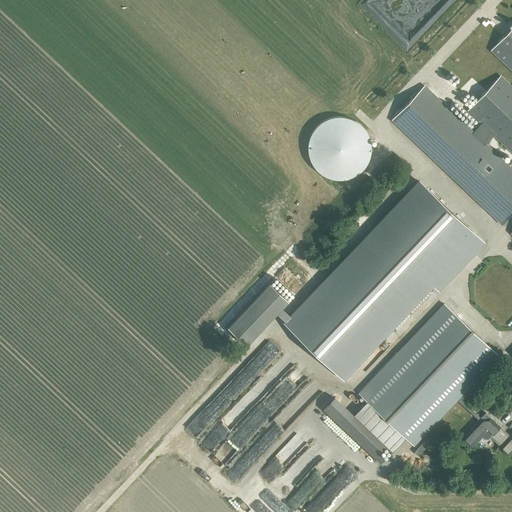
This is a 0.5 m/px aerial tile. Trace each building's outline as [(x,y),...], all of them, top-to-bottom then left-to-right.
[(511,28),(499,42),(491,50),(511,70),(511,87),(500,76),(468,110),(482,124),(473,133),(424,86),(392,120),(502,225),(511,213),(511,28)] [(370,151),(371,148),(370,145),(370,142),(370,140),(369,137),(368,135),(366,132),(365,130),(363,128),(361,126),(359,124),(357,122),(355,121),(353,119),(350,118),(347,118),(345,117),(342,117),(339,116),(337,117),(334,117),(331,118),(329,118),(326,119),(324,121),(321,122),(319,124),(317,126),(315,128),(314,130),(312,132),(311,135),(310,137),(309,140),(308,142),(308,145),(308,148),(308,151),(308,153),(309,156),(310,158),(311,161),(312,163),(314,166),(315,168),(317,170),(319,172),(321,173),(324,175),(326,176),(329,177),(331,178),(334,179),(337,179),(339,179),(342,179),(345,179),(347,178),(350,177),(353,176),(355,175),(357,173),(359,172),(361,170),(363,168),(365,166),(366,163),(368,161),(369,158),(370,156),(370,153),(370,151)] [(343,379),(432,285),(447,282),(484,243),(420,182),(284,324),(343,379)] [(352,225),(338,242),(345,248),(359,231),(352,225)] [(228,328),(246,346),(288,302),(269,284),(228,328)] [(458,400),(478,420),(480,418),(462,400),(467,394),(465,392),(499,356),(444,304),(359,393),(414,446),(458,400)] [(270,411),(305,374),(296,366),(244,420),(252,428),(269,410),(270,411)] [(265,377),(259,382),(265,389),(271,383),(265,377)] [(212,397),(218,405),(224,401),(219,393),(212,397)] [(334,398),(323,409),(380,464),(391,452),(352,415),(334,398)] [(242,416),(234,406),(222,416),(230,425),(242,416)] [(480,418),(478,420),(462,437),(465,440),(472,447),(481,437),(484,439),(488,439),(491,437),(495,441),(505,431),(485,413),(480,418)] [(274,419),(252,442),(264,453),(278,438),(275,436),(283,428),(274,419)] [(298,428),(266,462),(281,476),(296,460),(298,462),(285,477),(291,483),(318,454),(305,442),(309,438),(298,428)] [(511,432),(509,435),(505,431),(495,441),(510,456),(511,453),(511,432)] [(414,468),(428,481),(438,471),(427,460),(431,455),(429,452),(414,468)] [(321,485),(308,501),(320,511),(321,511),(341,489),(336,485),(333,488),(329,484),(339,472),(331,465),(330,466),(320,458),(293,489),(303,497),(317,481),(321,485)]
